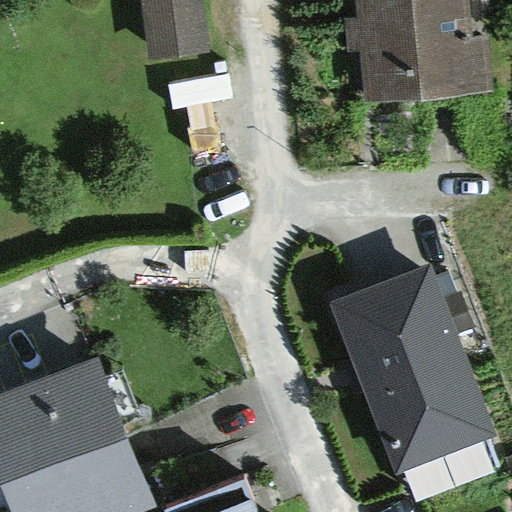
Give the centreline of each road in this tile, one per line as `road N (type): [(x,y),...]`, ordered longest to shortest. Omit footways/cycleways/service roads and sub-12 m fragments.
road 1 (residential): [(253,0),(272,225),(239,264)]
road 2 (residential): [(339,511),(239,264)]
road 3 (residential): [(239,264),(95,278),(0,320)]
